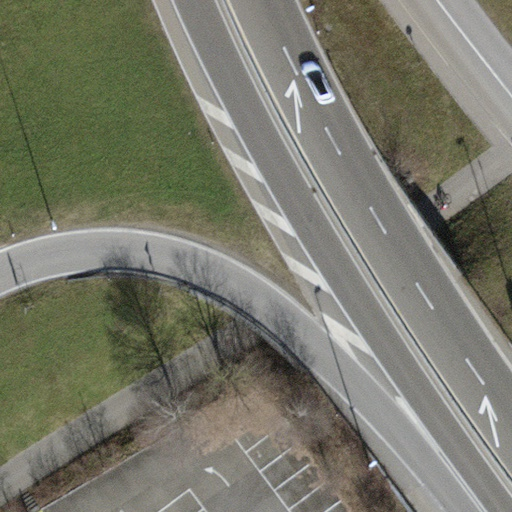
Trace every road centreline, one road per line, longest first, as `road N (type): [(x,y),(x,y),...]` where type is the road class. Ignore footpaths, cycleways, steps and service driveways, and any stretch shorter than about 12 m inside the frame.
road 1 (motorway): [(194,0),(289,186),(500,511)]
road 2 (motorway): [(0,275),(79,253),(119,252),(200,269),(243,288),(292,323),(396,423),(469,511)]
road 3 (primary): [(511,426),(365,203),(262,0)]
road 4 (residential): [(511,96),(438,0)]
